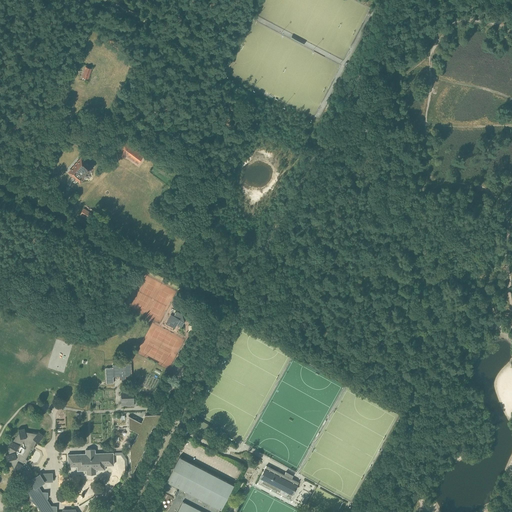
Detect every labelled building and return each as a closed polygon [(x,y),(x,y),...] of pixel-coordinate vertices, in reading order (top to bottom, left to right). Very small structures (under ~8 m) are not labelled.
[(82,76),(88,78),(91,68),(86,67),(82,76)] [(117,152),(125,158),(127,155),(138,163),(144,156),(125,142),(117,152)] [(73,177),(75,178),(76,178),(80,182),(93,168),(81,158),(71,169),(75,173),(73,175),(73,176),(73,177)] [(93,214),(84,209),(80,214),(89,220),(93,214)] [(177,311),(174,316),(172,315),(167,324),(175,328),(177,325),(182,327),(185,322),(184,321),(182,315),(182,314),(177,311)] [(113,367),(107,368),(108,382),(108,383),(114,383),(114,382),(113,377),(119,376),(120,379),(126,379),(126,376),(132,376),(131,363),(125,364),(125,367),(119,367),(119,364),(113,364),(113,367)] [(190,365),(187,363),(183,370),(185,370),(180,378),(183,380),(190,365)] [(134,392),(121,392),(122,406),(134,405),(134,392)] [(133,443),(130,442),(131,474),(150,439),(147,437),(154,425),(156,426),(163,414),(145,415),(141,422),(129,416),(129,428),(138,433),(133,443)] [(207,434),(211,426),(197,418),(193,426),(207,434)] [(28,464),(26,463),(28,459),(26,458),(31,449),(33,450),(35,447),(34,446),(37,441),(38,442),(44,435),(39,431),(37,433),(25,431),(24,427),(18,429),(19,432),(12,441),(11,440),(8,445),(9,446),(8,454),(6,455),(7,461),(9,460),(14,468),(13,470),(18,472),(19,472),(21,473),(27,470),(28,471),(19,477),(23,484),(22,486),(28,491),(32,498),(31,499),(37,505),(41,511),(40,511),(76,511),(75,509),(63,510),(63,511),(57,511),(55,510),(55,506),(51,506),(46,498),(46,492),(42,492),(38,485),(45,481),(53,481),(53,473),(40,473),(35,476),(28,464)] [(77,466),(78,470),(86,470),(87,474),(96,473),(96,469),(105,469),(105,465),(114,465),(113,452),(95,453),(95,449),(86,450),(86,454),(68,454),(68,467),(77,466)] [(219,511),(221,509),(234,485),(179,457),(176,463),(167,481),(176,486),(180,488),(178,491),(177,490),(176,490),(175,491),(174,492),(174,493),(174,494),(174,495),(174,496),(176,497),(167,511),(219,511)] [(282,489),(289,492),(287,495),(291,497),(299,482),(292,478),(293,475),(286,472),(284,475),(266,465),(260,477),(264,479),(262,482),(280,492),(282,489)] [(106,511),(113,511),(117,506),(111,503),(106,511)]
